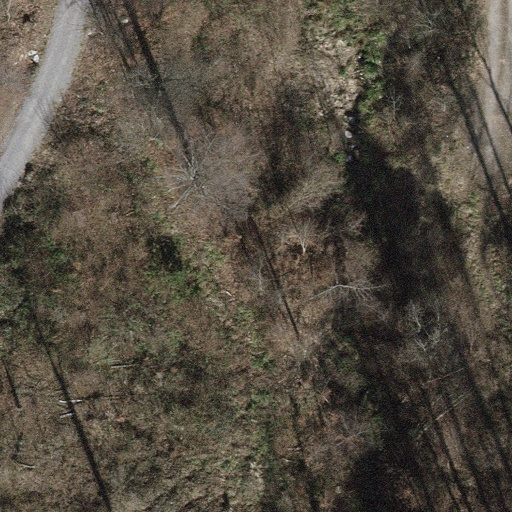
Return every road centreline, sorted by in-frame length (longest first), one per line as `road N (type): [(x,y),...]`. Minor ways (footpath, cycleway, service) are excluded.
road 1 (track): [(435,214),(498,159),(505,0)]
road 2 (track): [(0,186),(61,58),(76,0)]
